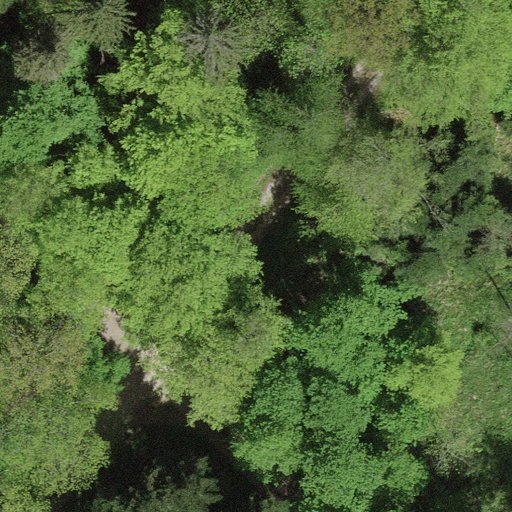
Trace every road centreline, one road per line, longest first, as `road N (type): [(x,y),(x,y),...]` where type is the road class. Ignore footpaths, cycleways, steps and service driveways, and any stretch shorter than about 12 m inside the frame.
road 1 (track): [(427,0),(152,367)]
road 2 (track): [(308,511),(152,367)]
road 3 (track): [(152,367),(0,221)]
road 4 (track): [(152,367),(38,511)]
